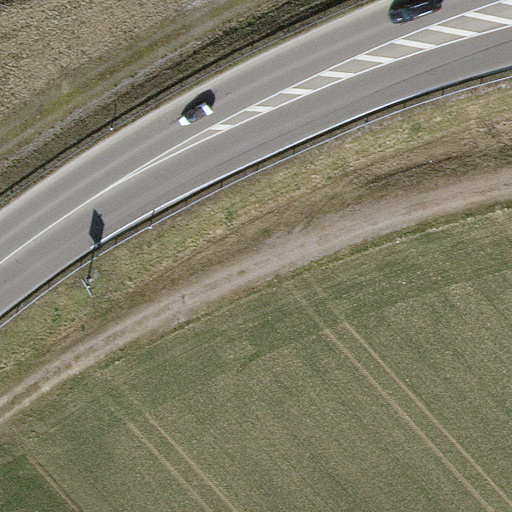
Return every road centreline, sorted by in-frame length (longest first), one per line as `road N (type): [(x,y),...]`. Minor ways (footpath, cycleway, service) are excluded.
road 1 (primary): [(511,8),(294,88),(108,187),(0,267)]
road 2 (track): [(0,416),(69,362),(190,295),(357,226),(511,183)]
road 3 (track): [(243,0),(0,140)]
